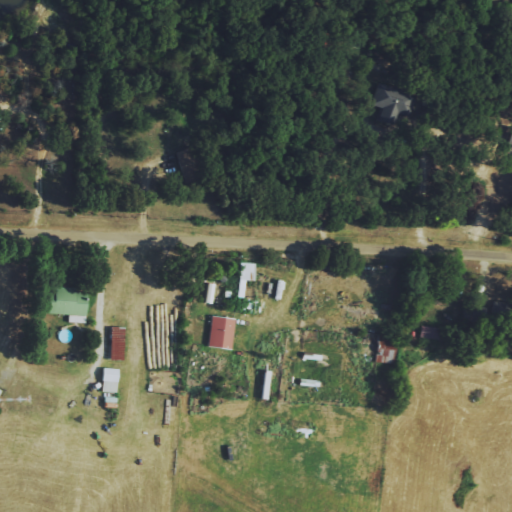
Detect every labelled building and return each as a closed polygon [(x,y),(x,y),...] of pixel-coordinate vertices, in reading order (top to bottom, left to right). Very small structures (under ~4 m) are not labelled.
[(395,116),(398,109),(406,114),(413,98),(378,82),(368,104),(395,116)] [(252,280),(253,263),(238,262),(237,280),(252,280)] [(51,288),(51,289),(39,289),(39,314),(83,315),(84,289),(51,288)] [(228,349),(233,319),(209,315),(205,346),(228,349)] [(436,338),(437,327),(418,326),(418,338),(436,338)] [(394,335),(376,335),(375,362),(393,363),(394,335)] [(115,392),(116,368),(100,368),(99,392),(115,392)]
